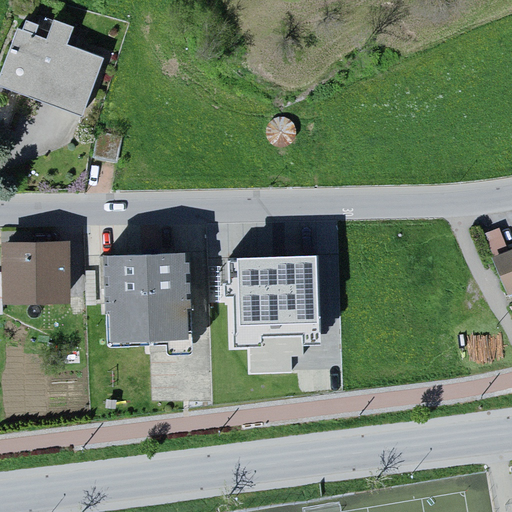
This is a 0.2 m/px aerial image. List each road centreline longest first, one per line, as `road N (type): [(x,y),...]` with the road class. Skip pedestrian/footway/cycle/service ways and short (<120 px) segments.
road 1 (residential): [(0,496),(511,432)]
road 2 (residential): [(0,209),(446,202),(511,192)]
